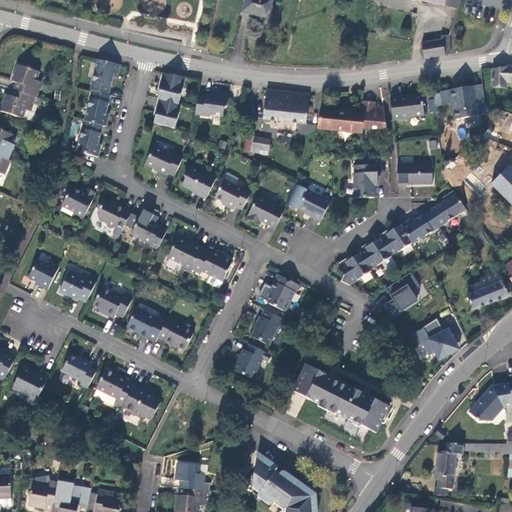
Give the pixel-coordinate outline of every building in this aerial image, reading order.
[(273,0),(272,0),(246,0),(243,14),(268,19),(273,0)] [(460,0),(412,0),(458,9),(460,0)] [(452,54),(450,36),(442,37),(443,41),(424,44),(426,59),(452,54)] [(119,64),(97,59),(89,90),(91,90),(107,95),(112,78),(113,72),(117,73),(119,64)] [(19,91),(37,97),(42,82),(37,80),(39,72),(18,64),(13,81),(16,82),(21,85),(19,91)] [(508,68),(493,70),(492,88),(506,89),(507,83),(511,83),(511,66),(508,67),(508,68)] [(185,78),(164,74),(157,98),(160,99),(179,104),(185,78)] [(485,105),(483,85),(443,90),(443,92),(445,104),(453,103),(455,119),(487,115),(486,113),(485,105)] [(14,89),(13,89),(10,95),(17,97),(19,91),(14,89)] [(91,90),(83,121),(102,126),(105,127),(107,118),(104,117),(105,112),(109,95),(107,95),(91,90)] [(33,121),(40,98),(37,97),(19,91),(17,97),(10,95),(7,94),(1,111),(33,121)] [(309,96),(266,91),(263,119),(307,124),(309,96)] [(445,104),(443,92),(436,93),(438,105),(445,104)] [(198,95),(195,115),(210,117),(213,115),(223,117),(225,109),(227,107),(228,100),(226,97),(222,97),(219,98),(215,98),(215,96),(206,94),(206,97),(198,95)] [(399,98),(391,99),(393,121),(401,120),(401,121),(409,120),(409,118),(424,116),(423,107),(425,104),(424,96),(399,99),(399,98)] [(160,99),(153,123),(175,129),(181,104),(179,104),(160,99)] [(361,100),(360,113),(373,114),(374,106),(375,102),(361,100)] [(501,110),(485,105),(486,113),(497,117),(501,110)] [(320,109),(318,129),(361,133),(361,128),(382,130),(379,107),(374,106),(373,114),(360,113),(320,109)] [(510,113),(501,110),(497,117),(489,131),(496,136),(510,113)] [(83,121),(75,152),(84,154),(98,158),(100,149),(96,148),(98,143),(102,126),(83,121)] [(0,155),(8,159),(14,145),(9,142),(12,134),(0,128),(0,155)] [(250,152),(251,152),(254,136),(248,135),(244,151),(250,152)] [(254,136),(251,152),(254,152),(255,148),(267,150),(270,139),(254,136)] [(428,141),(430,150),(438,148),(436,139),(428,141)] [(167,175),(174,178),(183,159),(175,155),(174,157),(154,148),(145,167),(157,172),(156,174),(165,178),(167,175)] [(0,172),(4,175),(11,160),(8,159),(0,155),(0,172)] [(398,166),(398,186),(432,185),(432,165),(407,165),(398,166)] [(511,168),(510,166),(492,185),(511,204),(511,168)] [(355,168),(355,199),(374,199),(374,187),(379,187),(379,174),(377,174),(377,167),(355,168)] [(197,197),(206,200),(217,178),(205,172),(204,176),(187,168),(183,176),(185,180),(181,187),(198,195),(197,197)] [(227,175),(224,181),(235,187),(238,180),(227,175)] [(235,208),(242,211),(252,192),(244,188),(243,191),(235,187),(224,181),(215,199),(226,205),(225,207),(234,211),(235,208)] [(74,215),(83,221),(96,194),(86,190),(84,194),(72,188),(70,188),(66,186),(61,195),(66,198),(62,206),(75,213),(74,215)] [(296,187),(286,206),(289,207),(298,188),(296,187)] [(299,208),(307,192),(298,188),(289,207),(292,209),(298,207),(299,208)] [(443,201),(429,211),(439,227),(466,209),(453,191),(446,195),(448,198),(443,201)] [(320,223),(332,200),(324,195),(321,199),(307,192),(299,208),(298,210),(312,217),(312,218),(320,223)] [(261,223),(275,230),(281,216),(284,212),(257,198),(246,220),(259,227),(261,223)] [(112,238),(117,241),(124,227),(131,214),(132,211),(125,208),(124,209),(118,206),(118,204),(112,201),(108,202),(101,199),(94,214),(98,216),(99,220),(107,224),(108,228),(112,230),(116,229),(112,238)] [(150,247),(158,251),(167,232),(159,229),(160,228),(155,225),(158,219),(143,211),(139,219),(131,214),(124,227),(133,231),(131,235),(150,245),(150,247)] [(439,227),(429,211),(414,221),(410,224),(408,221),(401,225),(413,243),(413,244),(439,227)] [(401,225),(380,238),(392,257),(413,243),(401,225)] [(487,242),(479,231),(474,235),(475,236),(469,241),(477,253),(484,249),(481,246),(487,242)] [(392,257),(380,238),(360,252),(361,254),(371,271),(392,257)] [(181,268),(191,273),(193,270),(202,251),(204,248),(192,243),(191,246),(178,239),(169,259),(182,266),(181,268)] [(211,255),(202,251),(193,270),(202,274),(203,272),(223,281),(232,263),(212,252),(211,255)] [(347,285),(350,287),(372,272),(371,271),(361,254),(339,268),(344,276),(341,282),(347,285)] [(38,286),(48,291),(59,267),(48,262),(47,266),(38,261),(29,278),(39,284),(38,286)] [(485,277),(498,271),(496,267),(483,272),(485,277)] [(508,296),(498,271),(485,277),(480,279),(481,283),(470,287),(472,292),(466,294),(472,310),(508,296)] [(79,298),(87,302),(96,282),(87,278),(86,279),(70,272),(60,292),(77,301),(79,298)] [(420,287),(410,272),(386,288),(392,299),(386,303),(391,316),(400,310),(401,312),(418,301),(412,292),(420,287)] [(300,286),(278,274),(273,282),(274,283),(268,295),(271,296),(268,301),(269,305),(285,313),(289,311),(292,305),(291,302),(295,293),(296,294),(300,286)] [(116,314),(123,318),(134,297),(125,294),(124,296),(115,292),(114,294),(102,289),(94,305),(106,312),(105,314),(113,319),(116,314)] [(148,339),(156,343),(158,338),(166,321),(158,317),(157,319),(136,309),(127,328),(140,335),(139,337),(146,341),(148,339)] [(286,321),(264,310),(261,317),(260,316),(256,324),(257,325),(251,337),(269,346),(279,327),(282,328),(286,321)] [(166,321),(158,338),(164,341),(164,342),(171,346),(172,345),(185,351),(194,332),(175,323),(176,320),(169,316),(166,321)] [(443,331),(437,318),(423,327),(424,329),(412,335),(418,346),(420,345),(424,346),(428,355),(435,352),(439,360),(459,349),(448,329),(443,331)] [(271,356),(249,345),(246,351),(243,350),(239,358),(234,371),(252,380),(263,361),(268,363),(271,356)] [(0,380),(4,382),(15,359),(8,356),(6,357),(0,354),(0,352),(0,380)] [(87,390),(96,373),(88,370),(91,364),(84,360),(82,362),(70,357),(62,373),(81,382),(79,385),(87,390)] [(307,364),(293,392),(298,395),(307,399),(328,408),(327,410),(326,410),(327,411),(322,420),(365,441),(371,430),(377,433),(380,427),(380,426),(382,422),(383,422),(386,416),(390,419),(396,408),(307,364)] [(37,400),(38,397),(50,375),(41,370),(38,375),(24,368),(13,389),(37,400)] [(123,408),(134,386),(126,382),(127,380),(118,376),(118,377),(105,372),(96,389),(116,400),(114,405),(122,410),(123,408)] [(508,387),(507,379),(488,382),(466,408),(475,417),(488,420),(501,405),(502,406),(511,404),(510,399),(508,387)] [(146,391),(134,386),(123,408),(132,413),(133,415),(140,418),(144,417),(151,421),(160,403),(146,396),(147,393),(145,393),(146,391)] [(434,435),(441,440),(445,435),(439,429),(434,435)] [(469,444),(447,443),(446,452),(437,451),(434,475),(438,475),(437,488),(446,489),(452,490),(456,457),(456,454),(462,454),(462,450),(483,451),(483,457),(495,457),(495,451),(503,451),(503,454),(511,453),(511,443),(503,443),(469,444)] [(61,457),(54,456),(53,467),(59,469),(61,457)] [(317,511),(320,509),(320,507),(318,489),(283,471),(280,471),(276,470),(277,467),(256,456),(255,468),(241,494),(276,511),(317,511)] [(189,489),(204,491),(204,483),(205,475),(199,474),(200,465),(178,463),(176,480),(181,481),(187,482),(186,489),(189,489)] [(0,499),(3,499),(12,498),(11,476),(2,476),(2,471),(0,470),(0,499)] [(53,507),(56,491),(58,483),(51,481),(50,476),(31,482),(32,486),(29,505),(45,509),(45,510),(52,511),(53,507)] [(437,488),(435,488),(434,495),(445,497),(446,489),(437,488)] [(204,506),(206,491),(204,491),(189,489),(189,496),(184,495),(177,495),(175,511),(197,511),(199,506),(204,506)] [(60,508),(59,511),(77,511),(80,502),(71,500),(72,495),(56,491),(53,507),(60,508)] [(100,491),(96,509),(103,510),(102,511),(120,511),(124,501),(115,499),(116,493),(100,491)] [(12,498),(3,499),(3,506),(5,507),(11,507),(13,505),(12,498)]
